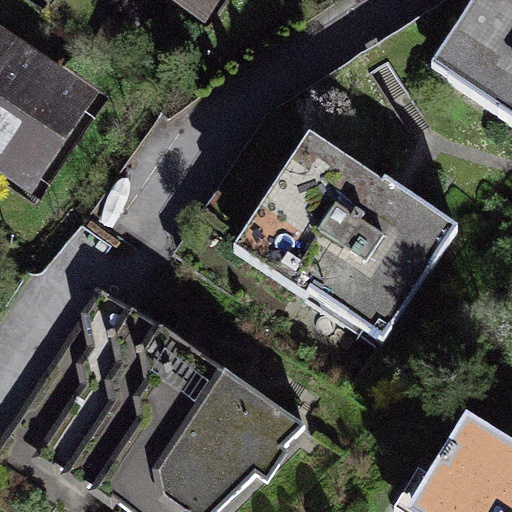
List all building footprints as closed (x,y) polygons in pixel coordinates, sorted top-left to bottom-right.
[(239,0),(165,0),(218,33),(239,0)] [(511,0),(470,0),(424,68),(511,127),(511,0)] [(109,111),(0,36),(0,179),(42,209),(109,111)] [(457,241),(305,137),(230,248),(381,351),(457,241)] [(241,511),(314,444),(110,308),(19,458),(108,511),(241,511)] [(511,511),(511,449),(461,415),(401,505),(411,511),(511,511)]
